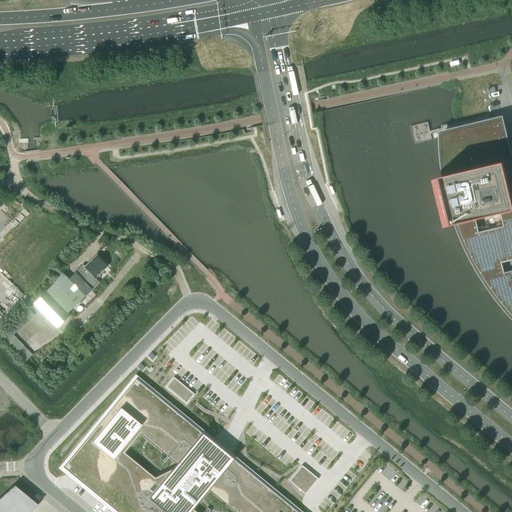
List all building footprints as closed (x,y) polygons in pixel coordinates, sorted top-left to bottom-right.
[(443,163),(445,178),(440,179),(434,180),(445,228),(451,226),(458,225),(465,243),(473,260),(483,278),(504,272),(502,263),(511,260),(511,164),(500,119),(491,122),(441,134),(442,148),(443,163)] [(80,268),(78,270),(83,275),(83,274),(87,278),(91,274),(95,279),(96,278),(107,267),(96,256),(84,268),(86,270),(84,272),(80,268)] [(67,314),(68,313),(99,282),(96,278),(95,279),(91,274),(87,278),(83,274),(83,275),(78,270),(68,279),(50,297),(67,314)] [(511,270),(504,272),(483,278),(496,297),(511,316),(511,315),(511,270)] [(45,292),(47,294),(50,297),(68,279),(62,273),(53,282),(53,283),(54,283),(45,292)] [(47,294),(36,305),(58,328),(70,317),(67,314),(50,297),(47,294)] [(34,317),(28,311),(1,337),(17,353),(23,347),(13,337),(34,317)] [(166,387),(166,388),(185,403),(186,403),(187,403),(193,396),(193,395),(193,394),(193,393),(175,378),(174,378),(173,378),(172,378),(166,386),(166,387)] [(119,511),(300,511),(238,461),(229,454),(224,453),(217,444),(137,380),(65,468),(119,511)] [(289,480),(289,481),(289,482),(304,494),(305,494),(306,494),(306,493),(317,480),(317,479),(317,478),(302,466),(301,466),(300,466),(289,480)] [(14,486),(0,498),(0,511),(29,511),(37,505),(14,486)]
